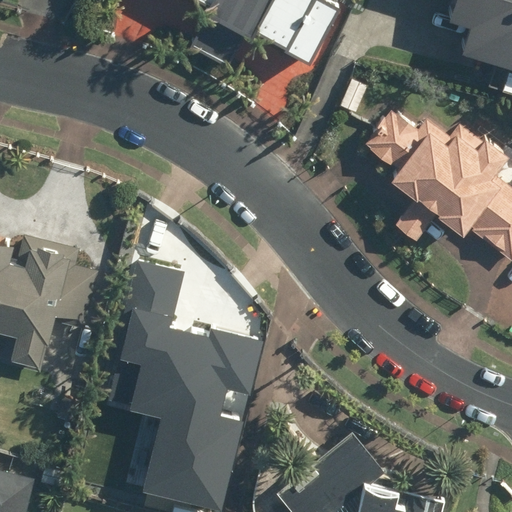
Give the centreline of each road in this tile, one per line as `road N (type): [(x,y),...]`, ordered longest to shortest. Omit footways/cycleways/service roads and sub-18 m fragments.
road 1 (residential): [(511,405),(387,333),(258,183),(213,148),(132,105),(0,69)]
road 2 (unknown): [(306,240),(253,362),(219,511)]
